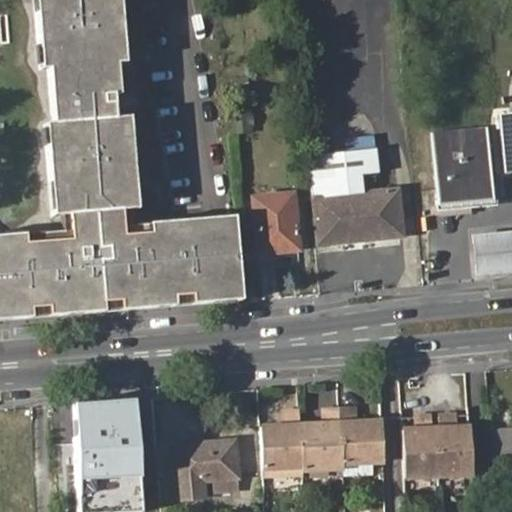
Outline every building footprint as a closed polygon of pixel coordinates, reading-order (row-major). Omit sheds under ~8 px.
[(34,0),(42,72),(50,71),(56,125),(48,126),(57,218),(73,216),(74,232),(0,243),(0,328),(121,313),(227,300),(249,297),(237,215),(214,217),(126,226),(124,211),(140,209),(131,117),(116,118),(114,96),(120,95),(117,64),(125,63),(119,0),(34,0)] [(511,171),(511,123),(502,125),(507,172),(511,171)] [(432,134),(438,209),(493,203),(487,129),(432,134)] [(308,159),(313,197),(365,192),(363,177),(380,175),(377,151),(308,159)] [(310,197),(315,249),(404,241),(399,189),(365,192),(313,197),(310,197)] [(252,200),(258,256),(297,251),(291,196),(252,200)] [(511,233),(472,237),(473,249),(475,269),(476,278),(511,275),(511,233)] [(139,511),(133,402),(69,406),(75,511),(139,511)] [(300,431),(302,474),(302,480),(343,478),(343,471),(340,414),(325,415),(327,427),(327,428),(321,429),(300,431)] [(355,414),(340,414),(343,471),(383,469),(381,427),(356,428),(355,424),(355,414)] [(472,477),(468,430),(456,430),(454,417),(439,418),(440,435),(441,448),(433,448),(432,436),(430,419),(417,419),(418,433),(400,434),(403,482),(472,477)] [(259,434),(261,476),(302,474),(300,431),(299,418),(285,418),(286,432),(259,434)] [(511,431),(492,433),(496,465),(509,463),(510,466),(511,465),(511,431)] [(441,448),(440,435),(432,436),(433,448),(441,448)] [(156,446),(161,499),(205,495),(203,478),(216,477),(218,490),(238,488),(237,476),(240,476),(236,438),(156,446)]
